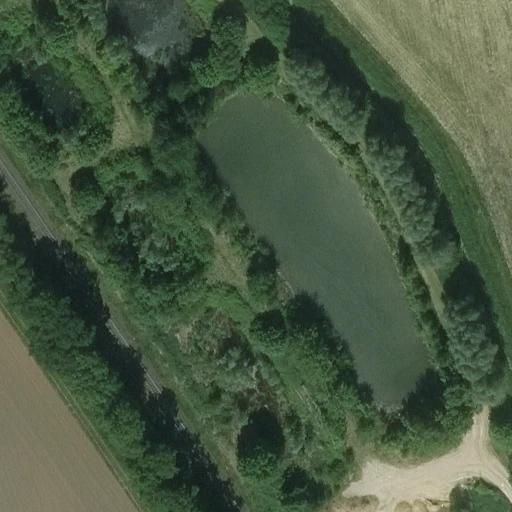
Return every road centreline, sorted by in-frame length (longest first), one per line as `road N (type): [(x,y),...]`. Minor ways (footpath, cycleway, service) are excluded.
road 1 (track): [(0,90),(282,500),(327,504),(399,455),(464,456)]
road 2 (track): [(511,487),(454,323),(383,174),(226,0)]
road 3 (track): [(399,455),(371,441),(60,0)]
road 4 (track): [(267,44),(218,67),(154,127),(92,154),(63,186)]
